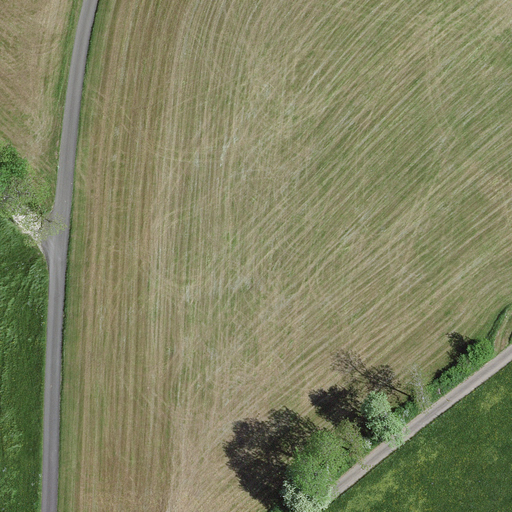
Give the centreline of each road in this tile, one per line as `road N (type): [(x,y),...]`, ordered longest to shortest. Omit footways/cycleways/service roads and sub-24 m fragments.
road 1 (unclassified): [(47,511),(55,252),(85,0)]
road 2 (unclassified): [(306,511),(511,350)]
